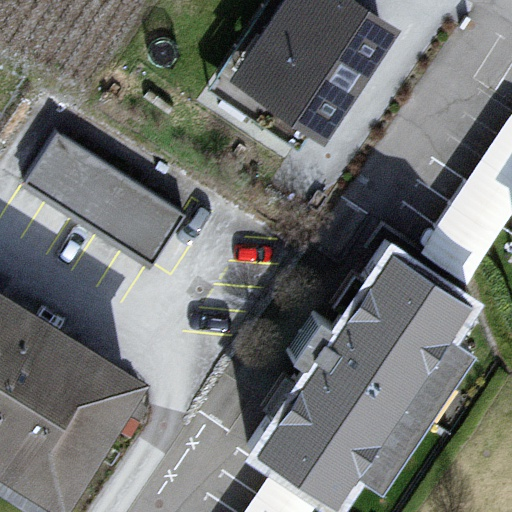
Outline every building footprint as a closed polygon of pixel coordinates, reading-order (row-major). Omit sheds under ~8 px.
[(371,0),(279,0),(209,87),(296,144),(308,120),(326,138),(403,21),(371,0)] [(472,266),(511,193),(511,100),(503,96),(423,240),(472,266)] [(51,125),(18,179),(149,260),(183,207),(51,125)] [(397,235),(254,446),(343,507),(368,472),(386,493),(479,341),(459,328),(485,293),(397,235)] [(0,276),(0,461),(74,511),(154,370),(0,276)] [(297,511),(314,489),(270,458),(231,511),(297,511)]
